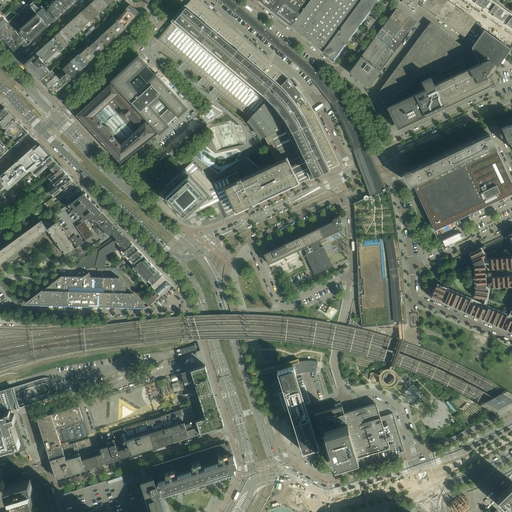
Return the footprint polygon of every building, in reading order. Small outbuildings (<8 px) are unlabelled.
[(55,20),(47,10),(43,6),(42,8),(34,0),(32,0),(29,3),(35,10),(35,11),(37,13),(49,26),(55,20)] [(68,9),(59,0),(56,0),(54,2),(63,13),(68,9)] [(72,5),(66,0),(59,0),(68,9),(72,5)] [(95,0),(91,4),(98,12),(101,10),(102,10),(104,9),(95,0)] [(104,0),(95,0),(104,9),(106,7),(105,6),(108,3),(104,0)] [(301,92),(296,86),(295,85),(294,83),(291,81),(290,79),(288,78),(281,71),(196,0),(190,0),(187,5),(186,4),(171,21),(174,24),(160,41),(244,112),(250,117),(248,120),(250,122),(252,124),(253,126),(255,127),(256,129),(258,132),(259,134),(261,136),(262,138),(265,137),(277,162),(274,163),(241,178),(238,172),(212,184),(220,201),(228,217),(250,207),(254,205),(253,204),(286,189),(289,188),(310,178),(310,180),(331,170),(330,169),(339,164),(335,155),(317,118),(313,109),(312,107),(310,106),(309,103),(307,101),(301,92)] [(270,10),(278,0),(258,0),(270,10)] [(291,26),(310,0),(278,0),(270,10),(291,26)] [(333,60),(377,0),(310,0),(291,26),(323,52),(333,60)] [(427,11),(434,0),(402,0),(401,2),(413,11),(418,4),(427,11)] [(434,0),(427,11),(436,16),(447,0),(434,0)] [(455,6),(447,0),(436,16),(444,22),(455,6)] [(488,0),(470,0),(483,9),(493,16),(511,29),(511,16),(499,8),(502,4),(496,0),(488,0)] [(63,13),(54,2),(50,6),(59,16),(63,13)] [(35,10),(29,3),(24,7),(19,12),(9,22),(0,29),(0,35),(2,37),(2,38),(3,39),(4,40),(16,29),(23,22),(25,19),(31,14),(35,11),(35,10)] [(238,7),(233,3),(229,7),(235,12),(239,8),(239,7),(238,7)] [(91,4),(86,8),(94,17),(96,15),(96,14),(98,12),(91,4)] [(50,6),(49,5),(47,6),(49,8),(47,10),(55,20),(59,16),(50,6)] [(139,12),(130,5),(126,9),(135,17),(139,12)] [(456,31),(468,14),(455,6),(444,22),(456,31)] [(86,8),(82,12),(89,20),(92,18),(93,19),(94,17),(86,8)] [(244,13),(239,8),(235,12),(241,17),(245,13),(245,12),(244,13)] [(416,23),(396,8),(389,18),(409,33),(416,23)] [(135,17),(126,9),(122,13),(126,17),(125,17),(131,22),(135,17)] [(82,12),(77,16),(85,25),(87,24),(86,23),(89,20),(82,12)] [(28,44),(49,26),(37,13),(18,30),(18,31),(17,32),(19,35),(22,38),(23,36),(25,38),(27,40),(25,42),(28,45),(28,44)] [(126,17),(122,13),(117,19),(123,25),(126,27),(131,22),(125,17),(126,17)] [(251,18),(245,13),(241,17),(248,22),(251,18),(251,17),(251,18)] [(464,36),(476,20),(468,14),(456,31),(464,36)] [(0,18),(0,29),(9,22),(3,15),(3,16),(0,18)] [(77,16),(73,21),(80,29),(83,26),(83,27),(85,25),(77,16)] [(257,23),(251,18),(248,22),(253,27),(257,23)] [(389,18),(382,27),(402,42),(409,33),(389,18)] [(123,25),(117,19),(115,22),(112,25),(116,28),(117,27),(121,32),(127,28),(126,27),(123,25)] [(73,21),(68,25),(76,34),(78,32),(77,31),(80,29),(73,21)] [(68,25),(63,29),(71,37),(73,34),(74,35),(76,34),(68,25)] [(116,28),(112,25),(108,28),(116,37),(121,32),(117,27),(116,28)] [(429,25),(376,97),(384,103),(415,87),(415,79),(431,71),(439,75),(470,61),(464,48),(429,25)] [(112,42),(107,36),(108,35),(104,32),(100,27),(94,32),(99,37),(107,46),(112,42)] [(402,42),(382,27),(375,37),(395,51),(402,42)] [(116,37),(108,28),(104,32),(108,35),(107,36),(112,42),(116,37)] [(9,45),(19,35),(17,32),(18,31),(16,29),(4,40),(6,41),(5,42),(7,44),(7,43),(9,45)] [(63,29),(59,33),(67,42),(69,40),(68,39),(71,37),(63,29)] [(434,85),(431,78),(431,77),(425,80),(421,82),(425,89),(387,107),(397,128),(489,85),(490,87),(495,84),(491,76),(510,48),(484,30),(471,47),(479,63),(434,85)] [(59,33),(55,36),(64,47),(65,45),(66,46),(69,44),(67,42),(59,33)] [(269,33),(268,33),(265,37),(272,42),(275,38),(275,37),(275,38),(269,33)] [(13,49),(25,38),(23,36),(22,38),(19,35),(9,45),(10,46),(10,47),(11,48),(12,48),(13,49)] [(55,36),(51,40),(59,50),(60,50),(62,49),(65,47),(64,47),(55,36)] [(107,46),(99,37),(93,43),(96,46),(97,45),(102,51),(107,46)] [(369,87),(395,51),(375,37),(349,72),(369,87)] [(18,53),(28,45),(25,42),(27,40),(25,38),(13,49),(16,53),(16,54),(18,54),(18,53)] [(102,51),(97,45),(96,46),(93,43),(92,43),(88,38),(76,47),(78,49),(86,43),(89,47),(97,55),(102,51)] [(281,43),(275,38),(276,38),(275,38),(272,42),(278,47),(282,43),(281,43)] [(51,40),(38,51),(45,60),(43,62),(44,63),(59,50),(51,40)] [(288,48),(282,44),(282,43),(278,47),(285,53),(288,48)] [(97,55),(89,47),(82,52),(81,50),(79,52),(80,54),(80,55),(88,64),(97,55)] [(294,53),(288,49),(289,49),(288,48),(285,53),(291,58),(295,53),(294,53)] [(37,53),(33,57),(31,58),(27,61),(28,61),(26,63),(29,66),(29,67),(40,78),(41,79),(50,71),(44,63),(43,62),(45,60),(38,51),(36,53),(37,53)] [(301,59),(295,54),(295,53),(291,58),(297,63),(298,64),(301,59)] [(88,64),(80,55),(79,54),(78,54),(75,57),(84,67),(88,64)] [(111,81),(112,82),(158,133),(159,132),(160,134),(170,125),(168,123),(177,115),(178,117),(188,108),(156,73),(155,74),(147,65),(148,64),(139,54),(111,81)] [(84,67),(75,57),(70,61),(80,71),(84,67)] [(307,64),(302,59),(301,59),(298,64),(304,69),(308,65),(307,64)] [(80,71),(70,61),(69,62),(68,61),(66,64),(76,75),(80,71)] [(76,75),(66,64),(65,63),(61,67),(62,69),(64,71),(71,79),(76,75)] [(313,70),(308,65),(304,69),(310,75),(314,70),(313,70)] [(50,71),(41,79),(46,84),(56,75),(51,70),(50,71)] [(319,76),(314,71),(314,70),(310,75),(315,81),(319,76)] [(71,79),(64,71),(60,75),(67,82),(71,79)] [(56,93),(67,82),(60,75),(60,74),(57,77),(59,79),(60,80),(50,89),(54,93),(55,93),(56,93)] [(50,89),(60,80),(59,79),(57,77),(56,75),(46,84),(50,89)] [(158,133),(112,82),(77,115),(121,162),(158,133)] [(344,107),(337,98),(336,97),(335,100),(333,104),(334,105),(333,105),(337,112),(344,107)] [(340,119),(348,113),(344,107),(337,112),(340,119)] [(0,121),(9,112),(5,108),(3,108),(0,110),(0,121)] [(4,127),(14,117),(9,112),(0,121),(2,124),(0,126),(2,128),(4,126),(4,127)] [(349,114),(348,113),(340,119),(343,126),(352,120),(349,114)] [(19,122),(14,117),(4,127),(7,130),(5,132),(7,134),(19,122)] [(176,156),(203,131),(194,120),(166,146),(168,147),(165,149),(172,157),(175,155),(176,156)] [(347,134),(356,127),(352,120),(343,126),(347,134)] [(24,127),(19,122),(7,134),(9,136),(10,136),(12,138),(24,127)] [(505,127),(502,128),(501,128),(508,142),(509,141),(511,147),(511,124),(511,125),(510,125),(508,126),(506,126),(505,127)] [(24,127),(12,138),(12,139),(13,141),(14,141),(15,143),(16,144),(28,133),(28,131),(24,127)] [(350,141),(361,134),(359,131),(356,127),(347,134),(350,141)] [(353,149),(364,141),(361,135),(361,134),(350,141),(353,149)] [(413,185),(495,146),(489,134),(409,172),(406,172),(407,173),(412,184),(413,185)] [(1,140),(0,140),(0,149),(4,154),(9,150),(9,149),(1,140)] [(354,152),(367,146),(366,145),(364,141),(353,149),(354,152)] [(36,145),(1,175),(0,176),(0,179),(6,186),(8,190),(10,188),(31,170),(32,171),(33,171),(51,156),(40,144),(37,147),(36,145)] [(511,193),(511,182),(495,146),(413,185),(435,231),(471,213),(479,209),(511,193)] [(49,166),(55,161),(51,156),(33,171),(37,175),(38,175),(44,170),(49,166)] [(48,175),(60,166),(55,161),(49,166),(50,167),(44,171),(44,170),(38,175),(39,176),(41,179),(42,180),(47,176),(48,175)] [(220,201),(212,184),(192,162),(157,194),(181,220),(184,218),(185,220),(189,216),(220,201)] [(60,166),(48,175),(47,176),(51,181),(52,180),(64,171),(60,166)] [(64,171),(52,180),(51,181),(50,182),(54,187),(69,176),(64,171)] [(69,176),(54,187),(50,191),(49,192),(52,196),(53,195),(54,196),(62,190),(74,181),(69,176)] [(74,181),(62,190),(63,191),(65,195),(66,194),(67,196),(80,187),(74,181)] [(29,189),(27,187),(18,194),(20,196),(29,189)] [(70,203),(84,192),(82,190),(83,190),(82,188),(81,189),(80,187),(67,196),(65,198),(70,203)] [(392,196),(391,195),(389,189),(390,189),(389,187),(388,187),(377,192),(380,205),(393,204),(393,203),(392,203),(391,196),(392,196)] [(85,193),(84,192),(70,203),(53,216),(77,248),(84,242),(74,228),(87,219),(88,221),(90,220),(90,219),(102,211),(100,209),(101,208),(97,205),(96,205),(97,204),(93,201),(92,201),(92,200),(90,196),(89,197),(88,197),(89,196),(86,193),(85,193)] [(354,207),(380,205),(377,192),(372,195),(364,199),(353,204),(354,204),(354,206),(354,207)] [(394,211),(393,204),(380,205),(382,212),(395,211),(394,211)] [(382,212),(380,205),(354,207),(355,214),(354,214),(354,215),(382,212)] [(119,228),(102,211),(90,219),(90,220),(99,231),(97,232),(100,236),(106,232),(108,233),(101,238),(103,240),(109,235),(112,233),(119,228)] [(395,219),(394,212),(395,212),(395,211),(382,212),(385,220),(396,219),(395,219)] [(385,220),(382,212),(354,215),(355,215),(355,222),(355,223),(385,220)] [(342,221),(339,216),(333,219),(333,221),(313,230),(297,237),(291,240),(292,241),(276,248),(275,246),(272,247),(273,250),(264,254),(264,255),(268,264),(269,264),(296,251),(297,251),(304,247),(304,249),(303,250),(304,251),(305,251),(307,254),(305,255),(315,275),(332,266),(323,246),(320,248),(317,241),(318,241),(318,240),(338,231),(342,229),(340,224),(339,222),(342,221)] [(396,227),(395,220),(396,220),(396,219),(385,220),(387,228),(397,227),(396,227)] [(41,220),(0,250),(0,264),(47,230),(62,250),(66,255),(75,249),(56,223),(41,220)] [(356,231),(387,228),(385,220),(355,223),(356,230),(355,230),(356,231)] [(76,226),(86,241),(94,235),(84,221),(76,226)] [(398,235),(397,228),(397,227),(387,228),(388,236),(398,235)] [(119,229),(119,228),(112,233),(113,234),(117,238),(115,240),(120,246),(121,245),(123,247),(131,241),(119,229)] [(379,237),(388,236),(387,228),(356,231),(356,238),(356,239),(379,237)] [(511,257),(488,260),(489,269),(511,266),(511,232),(509,234),(511,240),(511,257)] [(399,243),(398,236),(398,235),(388,236),(390,244),(399,243)] [(390,244),(388,236),(379,237),(356,239),(357,246),(357,247),(390,244)] [(106,257),(120,246),(115,240),(114,238),(80,262),(80,263),(80,264),(79,264),(79,265),(80,266),(80,267),(97,267),(97,271),(103,271),(104,268),(106,257)] [(138,249),(131,241),(123,247),(121,248),(128,256),(138,249)] [(400,251),(399,244),(400,244),(399,243),(390,244),(391,252),(401,251),(401,250),(400,251)] [(357,255),(391,252),(390,244),(357,247),(357,254),(357,255)] [(485,284),(484,274),(485,274),(486,275),(488,275),(488,276),(489,276),(488,275),(490,275),(491,275),(491,272),(490,272),(490,271),(489,271),(489,272),(488,272),(488,271),(488,272),(486,272),(485,273),(484,273),(483,264),(482,258),(484,257),(480,248),(470,253),(474,262),(475,264),(476,285),(476,287),(474,297),(486,299),(487,289),(485,288),(485,284)] [(144,256),(141,252),(138,249),(128,256),(137,265),(146,257),(144,256)] [(401,258),(400,252),(401,252),(401,251),(391,252),(392,260),(402,259),(402,258),(401,258)] [(357,263),(392,260),(391,252),(357,255),(357,262),(357,263)] [(133,268),(138,272),(150,261),(146,257),(137,265),(133,268)] [(402,266),(402,260),(402,259),(392,260),(393,268),(403,267),(403,266),(402,266)] [(357,271),(393,268),(392,260),(357,263),(358,270),(357,270),(357,271)] [(150,261),(138,272),(142,277),(154,266),(150,261)] [(154,266),(142,277),(147,282),(159,271),(154,266)] [(403,274),(403,268),(403,267),(393,268),(394,276),(404,275),(404,274),(403,274)] [(358,279),(394,276),(393,268),(357,271),(357,272),(358,272),(358,278),(358,279)] [(159,271),(147,282),(151,286),(152,286),(153,285),(157,280),(163,275),(159,271)] [(119,278),(91,277),(90,275),(90,273),(89,273),(89,272),(83,276),(61,276),(51,284),(49,285),(48,287),(47,289),(47,290),(42,290),(23,304),(147,307),(148,307),(145,306),(145,305),(137,297),(133,293),(126,292),(126,286),(127,286),(119,278)] [(153,285),(152,286),(155,289),(166,279),(163,275),(157,280),(153,285)] [(404,282),(403,276),(404,276),(404,275),(394,276),(395,284),(404,283),(404,282)] [(358,287),(395,284),(394,276),(358,279),(358,286),(358,287)] [(511,276),(489,278),(490,287),(511,285),(511,310),(511,311),(511,310),(511,276)] [(166,279),(155,289),(155,290),(160,295),(171,286),(171,284),(166,279)] [(131,283),(137,290),(140,288),(133,281),(131,283)] [(404,290),(404,284),(404,283),(395,284),(395,292),(405,291),(405,290),(404,290)] [(446,287),(436,283),(430,297),(440,301),(446,287)] [(364,294),(395,292),(395,284),(358,287),(358,294),(358,295),(361,295),(364,294)] [(511,321),(507,319),(509,316),(485,306),(484,309),(471,304),(472,300),(449,290),(444,303),(511,332),(511,321)] [(405,298),(404,292),(405,292),(405,291),(395,292),(396,300),(406,299),(406,298),(405,298)] [(358,303),(396,300),(395,292),(364,294),(361,295),(358,295),(359,302),(358,302),(358,303)] [(145,301),(149,306),(156,299),(151,295),(145,301)] [(406,306),(405,300),(406,300),(406,299),(396,300),(397,308),(406,307),(406,306)] [(360,311),(397,308),(396,300),(358,303),(359,303),(360,310),(360,311)] [(407,315),(406,309),(406,307),(397,308),(397,316),(407,315)] [(361,319),(397,316),(397,308),(360,311),(361,318),(361,319)] [(407,322),(406,316),(407,316),(407,315),(397,316),(398,325),(399,324),(400,324),(403,324),(407,324),(407,322)] [(362,327),(398,325),(397,316),(361,319),(361,320),(361,319),(362,326),(362,327)] [(182,354),(196,350),(195,345),(180,350),(182,354)] [(318,443),(313,428),(307,409),(303,396),(296,374),(298,373),(301,372),(304,372),(308,372),(312,372),(316,372),(318,362),(318,361),(315,361),(312,361),(309,361),(306,361),(303,361),(299,361),(295,362),(293,363),(275,368),(273,363),(265,366),(270,382),(280,379),(291,414),(302,451),(319,446),(318,443)] [(205,365),(191,370),(197,388),(187,391),(189,395),(191,403),(192,406),(196,420),(200,431),(200,433),(224,425),(213,389),(213,388),(212,386),(206,366),(205,365)] [(191,370),(181,373),(187,391),(197,388),(191,370)] [(166,381),(143,387),(145,396),(163,391),(164,396),(169,395),(166,381)] [(0,413),(10,411),(20,408),(19,404),(16,395),(15,391),(14,387),(0,391),(0,413)] [(491,399),(486,402),(498,410),(511,401),(511,400),(501,393),(496,396),(494,397),(493,398),(491,399)] [(386,436),(380,416),(376,404),(376,403),(375,403),(348,411),(344,413),(342,406),(341,406),(315,414),(315,415),(318,426),(325,448),(330,465),(330,466),(331,466),(332,466),(335,465),(355,459),(357,458),(360,457),(366,455),(368,455),(377,452),(390,448),(389,445),(387,439),(390,439),(390,438),(391,438),(391,437),(390,436),(390,435),(389,435),(386,436)] [(88,435),(84,420),(79,405),(51,414),(60,444),(69,441),(88,435)] [(196,420),(192,406),(181,410),(189,436),(200,433),(200,431),(196,420)] [(181,410),(165,414),(174,441),(189,436),(181,410)] [(20,443),(18,438),(18,437),(13,420),(16,419),(14,414),(11,415),(10,411),(0,413),(0,449),(19,444),(20,443)] [(60,444),(51,414),(37,418),(47,448),(60,444)] [(146,420),(150,433),(154,447),(174,441),(165,414),(146,420)] [(154,447),(150,433),(146,420),(123,427),(131,454),(154,447)] [(131,454),(123,427),(112,431),(116,444),(120,458),(131,454)] [(398,433),(390,436),(391,437),(391,438),(390,438),(390,439),(387,439),(389,445),(390,448),(392,449),(393,451),(395,452),(402,450),(403,448),(398,433),(398,432),(398,433)] [(107,462),(103,448),(100,448),(98,449),(95,450),(93,451),(89,438),(76,442),(85,469),(103,463),(107,462)] [(71,453),(69,445),(70,444),(69,443),(69,441),(60,444),(47,448),(48,451),(50,459),(60,456),(65,455),(71,453)] [(71,453),(65,455),(60,456),(66,475),(85,469),(76,442),(70,444),(69,445),(71,453)] [(231,474),(231,473),(236,472),(234,467),(237,466),(234,455),(233,455),(225,458),(224,456),(227,456),(226,453),(224,454),(223,453),(230,451),(228,445),(225,445),(225,443),(153,465),(157,481),(161,491),(162,495),(167,494),(167,495),(168,495),(169,494),(169,493),(173,492),(174,492),(174,493),(175,493),(175,492),(176,492),(176,491),(176,492),(177,492),(178,492),(178,491),(178,490),(182,489),(183,489),(183,490),(184,490),(185,489),(185,488),(193,485),(193,486),(194,486),(195,486),(196,486),(196,485),(200,483),(200,484),(201,484),(202,484),(202,483),(203,483),(204,483),(205,483),(205,482),(209,480),(209,481),(210,481),(211,481),(212,480),(220,477),(220,478),(221,478),(222,478),(222,477),(222,476),(226,475),(227,476),(228,476),(229,475),(229,474),(229,475),(230,475),(231,475),(231,474)] [(120,458),(116,444),(103,448),(107,462),(120,458)] [(380,459),(394,454),(393,451),(392,449),(390,448),(377,452),(376,454),(376,456),(379,457),(379,458),(379,459),(380,459)] [(60,456),(50,459),(56,478),(66,475),(60,456)] [(108,480),(62,494),(67,511),(87,511),(99,508),(100,511),(145,511),(148,506),(140,478),(138,471),(144,469),(144,468),(122,475),(122,476),(109,480),(108,480)] [(145,511),(164,511),(158,491),(161,491),(157,481),(155,481),(153,474),(140,478),(148,506),(145,511)] [(31,477),(6,485),(8,493),(9,493),(10,496),(12,495),(15,504),(21,503),(25,502),(28,501),(34,499),(31,489),(33,488),(32,486),(33,486),(31,477)] [(511,511),(511,485),(498,499),(509,511),(511,511)] [(464,493),(462,494),(461,493),(451,501),(451,502),(450,503),(450,505),(453,510),(455,511),(457,510),(458,511),(470,502),(470,501),(470,499),(466,493),(464,493)]
